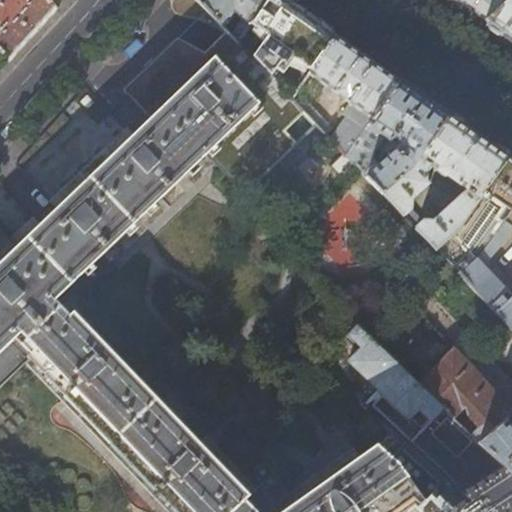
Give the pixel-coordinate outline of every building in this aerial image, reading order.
[(52,5),(49,0),(1,0),(0,2),(0,54),(7,63),(33,35),(55,10),(52,5)] [(200,21),(207,12),(195,0),(174,0),(173,2),(173,8),(178,14),(200,21)] [(236,43),(267,0),(195,0),(207,12),(223,28),(234,13),(242,18),(230,36),(236,43)] [(303,82),(335,37),(320,27),(288,4),(282,0),(267,0),(236,43),(290,100),(296,92),(303,82)] [(455,0),(486,21),(507,1),(505,0),(455,0)] [(511,0),(507,0),(507,1),(486,21),(511,39),(511,0)] [(284,133),(303,114),(290,100),(236,43),(230,36),(225,31),(200,56),(179,44),(128,95),(151,119),(18,248),(0,229),(0,459),(50,511),(422,511),(419,508),(439,488),(438,486),(398,452),(388,462),(375,450),(285,511),(270,511),(269,511),(272,508),(276,509),(282,504),(284,499),(271,466),(263,464),(257,468),(256,474),(261,484),(249,496),(191,437),(201,426),(143,367),(132,378),(83,328),(79,332),(54,305),(101,260),(109,267),(125,252),(126,251),(119,242),(159,203),(160,203),(168,211),(175,204),(185,195),(177,187),(206,159),(240,194),(292,143),(284,133)] [(370,120),(398,82),(370,62),(335,37),(303,82),(307,85),(312,78),(317,82),(313,89),(329,100),(333,93),(370,120)] [(344,157),(382,197),(408,173),(411,170),(448,117),(423,100),(398,82),(370,120),(363,130),(344,157)] [(326,138),(329,130),(296,92),(290,100),(303,114),(326,138)] [(408,173),(382,197),(433,252),(459,227),(509,159),(478,138),(448,117),(411,170),(408,173)] [(344,157),(363,130),(345,118),(328,141),(344,157)] [(511,161),(509,159),(459,227),(433,252),(511,335),(511,301),(482,270),(511,231),(511,161)] [(511,511),(511,474),(419,386),(357,329),(356,328),(343,341),(358,355),(348,365),(383,399),(373,410),(448,481),(449,485),(447,485),(446,483),(442,486),(440,485),(438,486),(439,488),(419,508),(422,511),(511,511)] [(511,437),(501,423),(510,415),(452,352),(419,386),(511,474),(511,437)]
